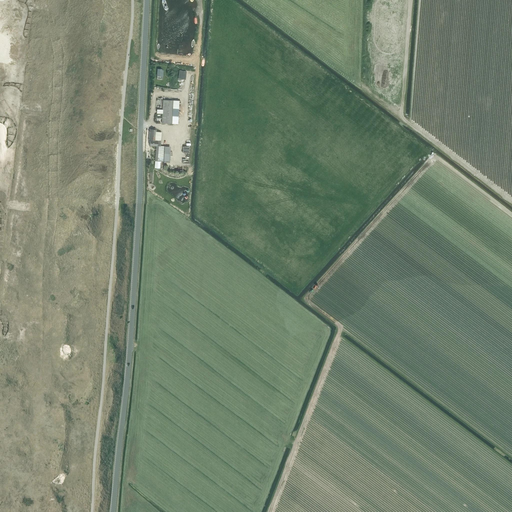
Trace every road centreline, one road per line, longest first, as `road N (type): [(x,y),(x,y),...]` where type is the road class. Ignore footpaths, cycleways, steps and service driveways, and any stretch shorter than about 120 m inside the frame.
road 1 (secondary): [(113,511),(134,311),(147,0)]
road 2 (track): [(511,212),(430,158),(307,295),(340,327),(279,486)]
road 3 (track): [(511,202),(403,119),(410,0)]
road 4 (track): [(401,114),(245,0)]
